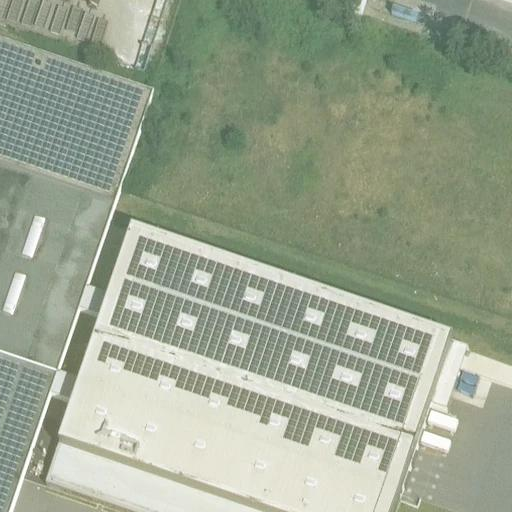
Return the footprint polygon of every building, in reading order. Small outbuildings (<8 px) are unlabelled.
[(309,0),(363,17),(368,0),(309,0)] [(391,14),(372,8),(368,19),(387,25),(391,14)] [(24,366),(0,437),(0,511),(13,511),(52,400),(89,292),(156,96),(0,42),(0,167),(83,196),(24,366)] [(83,196),(0,167),(0,358),(24,366),(83,196)] [(111,300),(89,292),(52,400),(75,407),(47,488),(117,511),(398,511),(455,344),(133,235),(111,300)] [(0,437),(24,366),(0,358),(0,437)]
